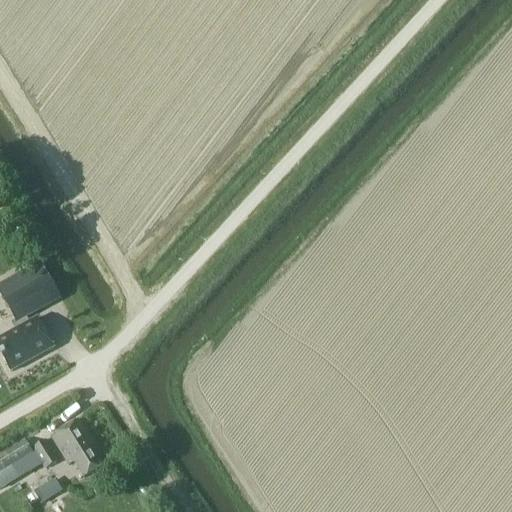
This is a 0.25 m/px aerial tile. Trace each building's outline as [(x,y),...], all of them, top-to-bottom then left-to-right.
[(40,267),(0,290),(0,295),(15,323),(58,298),(40,267)] [(54,349),(37,319),(0,339),(0,354),(10,373),(54,349)] [(93,446),(78,421),(51,438),(69,467),(74,464),(84,479),(103,468),(90,448),(93,446)] [(33,455),(25,441),(0,456),(0,476),(29,458),(39,475),(58,462),(45,442),(33,450),(36,454),(33,455)] [(42,506),(63,493),(55,481),(34,494),(42,506)]
